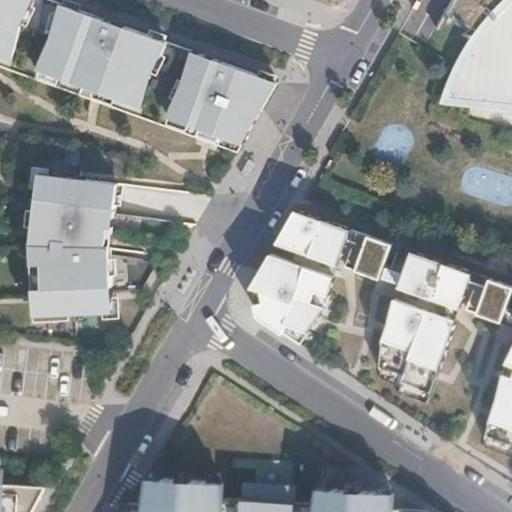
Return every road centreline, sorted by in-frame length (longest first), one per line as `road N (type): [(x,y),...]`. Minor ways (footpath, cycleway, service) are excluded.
road 1 (residential): [(198,320),(488,511)]
road 2 (residential): [(348,51),(198,320)]
road 3 (residential): [(198,320),(83,511)]
road 4 (residential): [(183,0),(348,51)]
